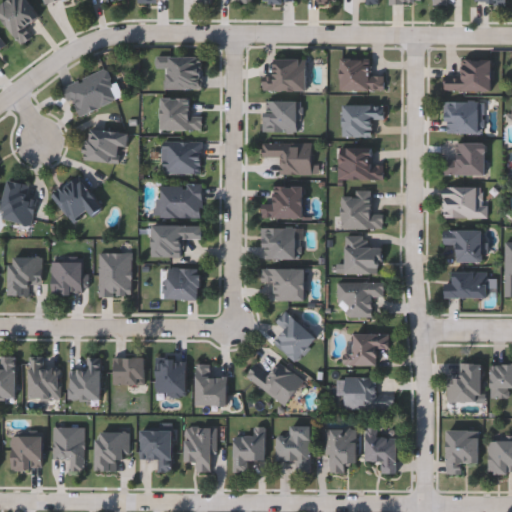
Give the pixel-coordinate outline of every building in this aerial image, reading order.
[(20,45),(0,16),(0,5),(7,0),(27,0),(39,16),(22,28),(29,39),(20,45)] [(0,52),(8,47),(0,36),(0,66),(1,66),(0,64),(0,52)] [(164,68),(155,68),(155,57),(200,57),(200,89),(164,89),(164,68)] [(261,91),(261,79),(274,79),(274,58),(305,58),(305,91),(261,91)] [(340,58),(369,58),(369,75),(384,75),(384,90),(340,90),(340,58)] [(491,91),(443,91),(443,78),(462,78),(462,59),(491,59),(491,91)] [(121,97),(75,116),(63,86),(109,67),(121,97)] [(190,97),(190,118),(200,118),(200,130),(161,130),(161,97),(190,97)] [(262,132),(262,100),(298,100),(298,132),(262,132)] [(480,132),(444,132),(444,101),(480,101),(480,132)] [(343,137),(343,104),(383,104),(383,120),(372,120),(372,137),(343,137)] [(120,145),(117,163),(84,159),(88,128),(128,133),(127,146),(120,145)] [(200,173),(161,173),(161,141),(200,141),(200,173)] [(442,158),(453,158),(453,142),(486,142),(486,175),(442,175),(442,158)] [(311,174),(276,173),(277,158),(260,157),(261,143),(312,144),(311,174)] [(339,179),(339,147),(373,147),(373,162),(383,162),(383,179),(339,179)] [(52,194),(79,175),(101,205),(74,224),(52,194)] [(26,196),(36,199),(29,226),(0,218),(0,210),(8,179),(29,185),(26,196)] [(200,218),(158,218),(158,184),(200,184),(200,218)] [(261,208),(274,208),(274,185),(302,185),(302,219),(261,219),(261,208)] [(486,218),(442,218),(442,186),(486,186),(486,218)] [(371,191),(371,217),(382,217),(382,228),(342,229),(342,191),(371,191)] [(152,257),(152,224),(201,225),(201,239),(181,238),(181,257),(152,257)] [(261,259),(261,227),(301,227),(301,259),(261,259)] [(485,262),(458,262),(458,245),(442,245),(442,230),(485,230),(485,262)] [(344,273),(345,236),(367,236),(367,246),(379,246),(379,274),(344,273)] [(131,253),(131,296),(98,296),(98,253),(131,253)] [(42,284),(28,284),(28,296),(9,296),(9,257),(42,257),(42,284)] [(85,262),(85,295),(51,295),(51,262),(85,262)] [(200,268),(200,299),(167,299),(167,268),(200,268)] [(305,269),(304,301),(273,300),(273,283),(260,283),(260,268),(305,269)] [(487,271),(487,298),(447,298),(447,271),(487,271)] [(383,282),(383,297),(373,297),(373,317),(345,317),(345,308),(337,308),(337,282),(383,282)] [(274,342),(283,331),(274,323),(285,311),(316,339),(296,362),(274,342)] [(388,333),(388,348),(377,348),(377,365),(344,365),(344,354),(353,354),(353,333),(388,333)] [(0,356),(16,356),(16,398),(0,398),(0,356)] [(101,400),(68,400),(68,369),(85,369),(85,357),(101,357),(101,400)] [(143,384),(112,384),(112,357),(143,357),(143,384)] [(59,398),(29,398),(29,358),(43,358),(43,368),(59,368),(59,398)] [(156,395),(156,360),(187,360),(187,395),(156,395)] [(283,406),(244,375),(254,363),(268,373),(277,361),(303,381),(283,406)] [(482,402),(447,402),(447,373),(459,373),(459,363),(482,363),(482,402)] [(227,405),(195,405),(195,364),(211,364),(211,376),(227,376),(227,405)] [(511,364),(511,388),(510,388),(510,396),(491,396),(491,364),(511,364)] [(376,394),(393,394),(393,410),(344,410),(344,377),(376,378),(376,394)] [(274,460),(274,435),(289,436),(289,425),(310,426),(309,473),(294,473),(294,460),(274,460)] [(52,459),(52,427),(82,427),(82,471),(69,471),(69,459),(52,459)] [(184,461),(184,427),(214,427),(214,472),(195,472),(195,461),(184,461)] [(265,460),(247,460),(247,472),(233,472),(233,436),(252,436),(252,427),(265,427),(265,460)] [(323,456),(323,427),(356,427),(356,463),(345,463),(345,473),(329,473),(329,456),(323,456)] [(365,461),(365,429),(397,429),(397,473),(381,473),(381,461),(365,461)] [(140,459),(140,430),(171,430),(171,471),(157,471),(157,459),(140,459)] [(461,474),(447,474),(447,430),(478,430),(478,463),(461,462),(461,474)] [(128,431),(128,457),(115,457),(115,471),(95,471),(95,432),(128,431)] [(10,435),(43,435),(43,469),(10,469),(10,435)] [(511,439),(511,472),(487,472),(487,439),(511,439)]
